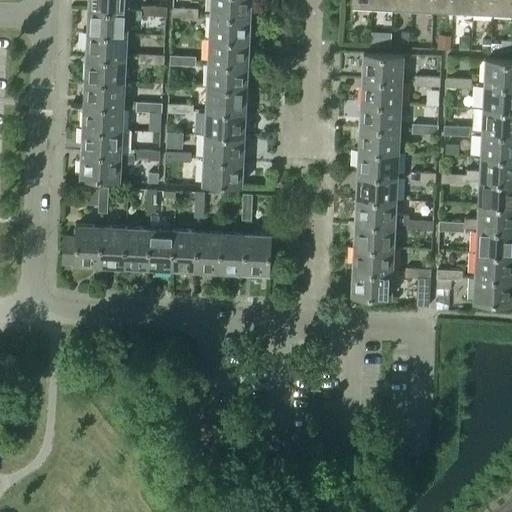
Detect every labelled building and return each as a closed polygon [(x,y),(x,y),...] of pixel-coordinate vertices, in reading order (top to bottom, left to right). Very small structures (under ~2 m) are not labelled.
[(128,9),(128,0),(87,0),(88,7),(128,9)] [(249,14),(250,0),(210,0),(210,12),(249,14)] [(492,8),(492,0),(472,0),(472,7),(492,8)] [(511,9),(511,0),(492,0),(492,8),(511,9)] [(153,14),(153,5),(141,5),(140,13),(153,14)] [(166,14),(166,6),(153,5),(153,14),(166,14)] [(184,15),(184,7),(172,6),(172,14),(184,15)] [(127,33),(127,22),(140,18),(140,10),(128,9),(88,7),(86,31),(127,33)] [(197,16),(197,8),(184,7),(184,15),(197,16)] [(248,38),(249,14),(210,12),(209,36),(248,38)] [(125,57),(127,33),(86,31),(85,55),(125,57)] [(247,63),(248,38),(209,36),(208,60),(247,63)] [(150,62),(151,53),(138,52),(138,61),(150,62)] [(401,78),(402,54),(363,52),(361,76),(401,78)] [(163,63),(164,53),(151,53),(150,62),(163,63)] [(182,64),(182,54),(169,54),(169,63),(182,64)] [(195,64),(195,55),(182,54),(182,64),(195,64)] [(124,81),(125,57),(85,55),(84,79),(124,81)] [(511,84),(511,59),(484,58),(483,82),(511,84)] [(246,87),(247,63),(208,60),(207,84),(246,87)] [(425,84),(426,75),(413,74),(412,84),(425,84)] [(438,85),(439,75),(426,75),(425,84),(438,85)] [(456,86),(457,76),(445,75),(444,85),(456,86)] [(400,103),(401,78),(361,76),(360,101),(400,103)] [(469,86),(470,77),(457,76),(456,86),(469,86)] [(123,105),(124,81),(84,79),(83,103),(123,105)] [(511,108),(511,84),(483,82),(482,107),(511,108)] [(245,111),(246,87),(207,84),(206,109),(245,111)] [(148,110),(148,101),(136,101),(135,110),(148,110)] [(161,111),(161,102),(148,101),(148,110),(161,111)] [(399,127),(400,103),(360,101),(359,125),(399,127)] [(180,112),(180,103),(168,102),(167,111),(180,112)] [(122,128),(123,105),(83,103),(82,127),(122,129),(122,128)] [(192,113),(193,104),(180,103),(180,112),(192,113)] [(511,132),(511,108),(482,107),(481,131),(511,132)] [(243,134),(245,111),(206,109),(205,132),(243,134)] [(423,132),(423,123),(412,123),(411,132),(423,132)] [(436,133),(436,124),(423,123),(423,132),(436,133)] [(454,133),(455,124),(443,124),(442,133),(454,133)] [(467,134),(468,125),(455,124),(454,133),(467,134)] [(397,151),(399,127),(359,125),(358,149),(397,151)] [(122,129),(82,127),(81,151),(121,152),(121,144),(131,144),(132,129),(122,128),(122,129)] [(511,156),(511,132),(481,131),(480,155),(511,156)] [(242,159),(243,134),(205,132),(203,157),(242,159)] [(146,158),(146,149),(134,148),(134,153),(134,157),(146,158)] [(159,158),(159,149),(146,149),(146,158),(159,158)] [(396,175),(397,151),(358,149),(356,173),(396,175)] [(177,160),(178,150),(165,150),(165,159),(177,160)] [(190,160),(191,151),(178,150),(177,160),(190,160)] [(120,178),(121,163),(134,162),(134,157),(134,153),(121,152),(81,151),(79,176),(120,178)] [(511,180),(511,156),(480,155),(479,169),(465,168),(465,173),(465,177),(478,178),(478,179),(511,180)] [(241,184),(242,159),(203,157),(202,182),(241,184)] [(421,180),(422,171),(409,171),(409,179),(421,180)] [(434,181),(434,172),(422,171),(421,180),(434,181)] [(452,182),(452,173),(440,172),(440,181),(452,182)] [(395,199),(396,175),(356,173),(355,196),(395,199)] [(465,182),(465,177),(465,173),(452,173),(452,182),(465,182)] [(511,204),(511,180),(478,179),(477,203),(511,204)] [(108,199),(109,187),(78,184),(77,203),(99,204),(99,198),(108,199)] [(156,201),(156,189),(147,188),(146,201),(156,201)] [(204,204),(204,192),(195,191),(194,204),(204,204)] [(252,207),(253,194),(244,193),(243,206),(252,207)] [(418,228),(419,219),(407,219),(407,214),(394,213),(395,199),(355,196),(354,221),(394,223),(407,223),(407,227),(418,228)] [(107,211),(108,199),(99,198),(99,204),(98,211),(107,211)] [(155,214),(156,201),(146,201),(145,214),(155,214)] [(511,227),(511,204),(477,203),(477,218),(463,217),(463,221),(463,226),(476,226),(511,227)] [(203,217),(204,204),(194,204),(194,216),(203,217)] [(251,219),(252,207),(243,206),(242,219),(251,219)] [(431,229),(432,220),(419,219),(418,228),(431,229)] [(449,230),(450,221),(438,220),(438,229),(449,230)] [(393,246),(394,223),(354,221),(353,244),(393,246)] [(462,230),(463,226),(463,221),(450,221),(449,230),(462,230)] [(100,264),(102,224),(76,223),(76,231),(64,230),(62,262),(100,264)] [(124,265),(126,225),(102,224),(100,264),(124,265)] [(148,266),(149,226),(126,225),(124,265),(148,266)] [(172,267),(174,228),(149,226),(148,266),(172,267)] [(511,252),(511,227),(476,226),(475,250),(511,252)] [(196,269),(198,229),(174,228),(172,267),(196,269)] [(220,270),(222,230),(198,229),(196,269),(220,270)] [(244,271),(246,231),(222,230),(220,270),(244,271)] [(268,272),(270,233),(246,231),(244,271),(268,272)] [(391,270),(393,246),(353,244),(352,269),(391,270)] [(511,276),(511,252),(475,250),(474,274),(511,276)] [(416,276),(416,267),(404,267),(404,275),(416,276)] [(428,305),(430,268),(416,267),(416,276),(415,304),(428,305)] [(447,278),(448,269),(436,268),(435,277),(447,278)] [(390,296),(391,270),(352,269),(351,293),(390,296)] [(460,278),(461,269),(448,269),(447,278),(460,278)] [(511,301),(511,276),(474,274),(473,299),(511,301)]
